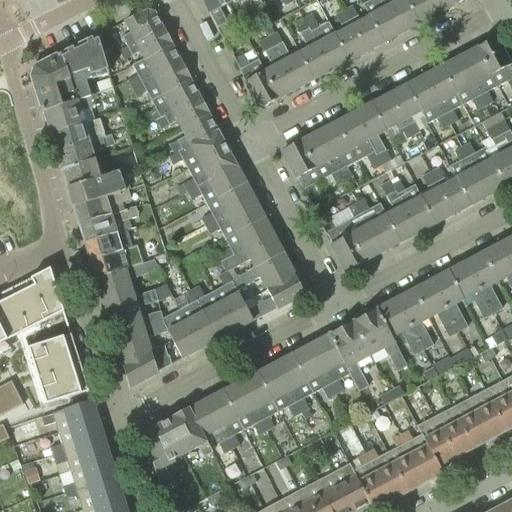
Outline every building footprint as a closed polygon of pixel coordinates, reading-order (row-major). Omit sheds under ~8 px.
[(202,0),(223,39),(233,34),(220,9),(228,5),(225,0),(202,0)] [(250,26),(259,21),(248,0),(225,0),(228,5),(237,0),(250,26)] [(248,0),(259,21),(268,17),(259,0),(248,0)] [(402,34),(383,0),(372,0),(373,0),(365,5),(371,16),(385,43),(402,34)] [(383,0),(402,34),(419,25),(406,0),(401,0),(396,3),(395,0),(383,0)] [(406,0),(419,25),(436,16),(427,0),(406,0)] [(427,0),(436,16),(453,7),(449,0),(427,0)] [(366,53),(385,43),(371,16),(361,21),(353,6),(344,11),(366,53)] [(127,48),(162,29),(154,13),(146,11),(124,22),(130,34),(122,38),(127,48)] [(349,62),(366,53),(344,11),(335,16),(343,31),(334,35),(349,62)] [(331,72),(349,62),(334,35),(328,24),(320,29),(312,15),(303,19),(331,72)] [(314,81),(331,72),(303,19),(294,24),(307,49),(299,54),(314,81)] [(314,81),(299,54),(290,58),(277,33),(275,35),(270,26),(263,29),(296,91),(314,81)] [(127,48),(118,52),(123,62),(132,57),(140,53),(144,61),(172,46),(162,29),(127,48)] [(278,100),(296,91),(263,29),(257,32),(262,41),(259,43),(273,68),(263,73),(278,100)] [(74,101),(91,96),(86,82),(91,80),(92,81),(108,76),(108,71),(98,39),(61,57),(74,101)] [(511,91),(511,72),(495,39),(476,49),(498,88),(508,83),(511,91)] [(138,76),(127,82),(131,89),(131,90),(181,63),(172,46),(144,61),(133,67),(138,76)] [(488,94),(498,88),(476,49),(459,58),(486,108),(493,104),(488,94)] [(43,111),(74,101),(61,57),(36,68),(31,78),(43,111)] [(478,112),(486,108),(459,58),(442,67),(463,107),(472,102),(478,112)] [(278,100),(263,73),(257,61),(240,70),(260,110),(278,100)] [(181,63),(131,90),(135,97),(146,92),(151,101),(151,102),(190,81),(181,63)] [(453,112),(463,107),(442,67),(424,77),(451,127),(459,123),(453,112)] [(443,131),(451,127),(424,77),(406,86),(421,116),(427,126),(437,121),(443,131)] [(156,111),(146,115),(151,124),(156,122),(199,99),(190,81),(151,102),(156,111)] [(413,120),(421,116),(406,86),(389,95),(412,139),(421,134),(413,120)] [(74,101),(43,111),(50,135),(84,124),(94,121),(91,109),(95,108),(93,101),(98,99),(97,95),(97,94),(91,96),(74,101)] [(404,143),(412,139),(389,95),(372,104),(387,134),(396,129),(404,143)] [(199,99),(156,122),(161,131),(169,127),(177,123),(180,129),(208,114),(199,99)] [(354,114),(382,167),(392,162),(379,138),(387,134),(372,104),(354,114)] [(185,138),(169,146),(174,155),(217,132),(208,114),(180,129),(185,138)] [(374,172),(382,167),(354,114),(336,123),(357,163),(367,158),(374,172)] [(511,135),(501,114),(492,119),(511,156),(511,135)] [(506,187),(511,184),(511,156),(492,119),(482,124),(491,141),(487,144),(489,147),(485,149),(506,187)] [(348,168),(357,163),(336,123),(319,132),(346,182),(353,178),(348,168)] [(84,124),(50,135),(55,153),(105,137),(102,128),(86,133),(84,124)] [(174,155),(169,158),(173,166),(184,161),(189,170),(227,150),(217,132),(174,155)] [(337,187),(346,182),(319,132),(301,142),(321,183),(332,177),(337,187)] [(105,137),(55,153),(61,171),(95,161),(92,153),(109,148),(108,144),(113,143),(110,136),(105,137)] [(313,187),(321,183),(301,142),(283,151),(309,202),(318,197),(313,187)] [(488,197),(506,187),(485,149),(475,155),(469,144),(462,148),(488,197)] [(470,206),(488,197),(462,148),(454,152),(460,163),(450,168),(456,180),(470,206)] [(194,179),(182,185),(186,192),(236,166),(227,150),(189,170),(194,179)] [(61,171),(66,188),(124,172),(122,163),(97,169),(95,161),(61,171)] [(197,186),(206,203),(245,183),(236,166),(197,186)] [(452,216),(470,206),(456,180),(447,184),(439,169),(430,174),(452,216)] [(124,172),(66,188),(72,206),(128,191),(137,188),(130,170),(124,172)] [(436,225),(452,216),(430,174),(422,178),(430,194),(422,198),(436,225)] [(436,225),(422,198),(416,186),(406,192),(399,178),(391,182),(417,235),(436,225)] [(400,244),(417,235),(391,182),(381,188),(394,213),(387,217),(400,244)] [(206,203),(215,221),(254,200),(245,183),(206,203)] [(78,226),(125,211),(122,204),(131,201),(128,191),(72,206),(78,226)] [(215,221),(224,238),(263,217),(254,200),(215,221)] [(382,253),(400,244),(387,217),(380,205),(370,211),(364,200),(356,204),(382,253)] [(364,263),(382,253),(356,204),(348,208),(354,219),(345,224),(364,263)] [(125,211),(78,226),(84,244),(116,235),(113,226),(129,221),(139,218),(136,208),(125,211)] [(224,238),(234,256),(273,235),(263,217),(224,238)] [(347,272),(364,263),(345,224),(326,234),(347,272)] [(90,262),(137,247),(141,245),(136,228),(132,230),(84,244),(90,262)] [(250,262),(253,267),(282,252),(273,235),(234,256),(220,264),(225,273),(227,273),(250,262)] [(511,265),(511,238),(501,244),(511,265)] [(511,289),(511,265),(501,244),(490,251),(505,280),(507,280),(511,289)] [(96,280),(143,265),(137,247),(90,262),(96,280)] [(493,287),(505,280),(490,251),(478,257),(493,287)] [(253,267),(259,279),(288,263),(282,252),(253,267)] [(491,288),(493,287),(478,257),(466,263),(494,315),(503,310),(491,288)] [(102,299),(133,289),(130,280),(159,271),(154,262),(143,265),(96,280),(102,299)] [(260,305),(265,315),(304,294),(288,263),(259,279),(266,292),(267,291),(271,299),(260,305)] [(484,320),(494,315),(466,263),(448,273),(463,302),(472,298),(484,320)] [(0,345),(65,314),(50,270),(0,295),(0,345)] [(265,315),(260,305),(248,311),(227,273),(225,273),(218,277),(224,288),(215,293),(235,331),(265,315)] [(456,306),(463,302),(448,273),(431,281),(459,333),(468,328),(456,306)] [(449,339),(459,333),(431,281),(413,291),(429,321),(437,316),(449,339)] [(171,295),(166,285),(154,291),(157,302),(171,295)] [(217,341),(235,331),(215,293),(205,298),(199,287),(191,292),(217,341)] [(107,317),(139,308),(157,302),(154,291),(135,297),(133,289),(102,299),(107,317)] [(422,324),(429,321),(413,291),(397,300),(424,351),(433,346),(422,324)] [(199,351),(217,341),(191,292),(183,296),(189,307),(179,312),(199,351)] [(414,357),(424,351),(397,300),(377,310),(396,347),(406,342),(414,357)] [(163,323),(163,321),(160,313),(142,318),(139,308),(107,317),(114,338),(163,323)] [(407,367),(396,347),(377,310),(352,323),(371,358),(386,351),(397,373),(407,367)] [(182,359),(199,351),(179,312),(163,321),(163,323),(168,333),(182,359)] [(121,360),(152,351),(148,339),(168,333),(163,323),(114,338),(121,360)] [(357,365),(371,358),(352,323),(328,336),(351,378),(359,393),(369,387),(357,365)] [(502,333),(506,341),(511,338),(511,325),(501,332),(502,333)] [(496,347),(506,341),(502,333),(492,338),(496,347)] [(88,390),(79,362),(70,334),(28,347),(37,375),(46,404),(88,390)] [(342,382),(351,378),(328,336),(310,346),(337,397),(347,392),(342,382)] [(130,387),(135,385),(172,365),(169,356),(168,357),(165,346),(152,351),(121,360),(130,387)] [(327,403),(337,397),(310,346),(293,355),(312,393),(320,389),(327,403)] [(454,369),(458,367),(473,359),(468,349),(450,360),(454,369)] [(491,360),(497,357),(492,349),(486,352),(491,360)] [(485,363),(491,360),(486,352),(481,355),(485,363)] [(304,397),(312,393),(293,355),(274,365),(301,417),(312,411),(304,397)] [(446,374),(454,369),(450,360),(449,358),(432,367),(433,369),(438,378),(446,374)] [(293,421),(301,417),(274,365),(258,373),(273,403),(281,399),(293,421)] [(450,381),(463,375),(458,367),(454,369),(446,374),(450,381)] [(428,383),(438,378),(433,369),(423,375),(428,383)] [(240,383),(267,435),(277,429),(272,420),(280,416),(273,403),(258,373),(240,383)] [(511,398),(511,376),(503,382),(511,398)] [(11,397),(18,394),(12,382),(5,386),(11,397)] [(507,431),(511,428),(511,398),(503,382),(486,391),(507,431)] [(258,440),(267,435),(240,383),(222,392),(238,421),(246,417),(258,440)] [(11,397),(5,386),(0,387),(0,393),(4,401),(11,397)] [(394,401),(404,395),(400,388),(390,393),(394,401)] [(490,440),(507,431),(486,391),(469,400),(490,440)] [(231,425),(238,421),(222,392),(206,402),(233,453),(242,448),(231,425)] [(384,406),(394,401),(390,393),(379,398),(384,406)] [(11,397),(17,409),(24,406),(18,394),(11,397)] [(17,409),(11,397),(4,401),(10,413),(17,409)] [(473,449),(490,440),(469,400),(452,408),(473,449)] [(0,402),(0,410),(3,417),(10,413),(4,401),(0,402)] [(206,402),(190,411),(212,452),(218,449),(223,458),(233,453),(206,402)] [(58,435),(98,423),(92,404),(41,419),(44,428),(55,424),(58,435)] [(457,458),(473,449),(452,408),(435,417),(457,458)] [(203,459),(213,454),(212,452),(190,411),(165,423),(176,446),(182,458),(198,449),(203,459)] [(439,467),(457,458),(435,417),(416,427),(421,436),(439,467)] [(53,457),(104,442),(98,423),(58,435),(61,445),(50,448),(53,457)] [(150,454),(176,446),(165,423),(148,432),(145,440),(150,454)] [(0,426),(0,443),(9,439),(3,425),(0,426)] [(443,474),(439,467),(421,436),(413,440),(408,432),(400,436),(426,483),(443,474)] [(409,492),(426,483),(400,436),(391,440),(396,449),(388,453),(409,492)] [(319,450),(325,447),(321,439),(315,443),(319,450)] [(70,473),(110,461),(104,442),(53,457),(56,466),(67,463),(70,473)] [(313,454),(319,450),(315,443),(309,446),(313,454)] [(176,446),(150,454),(162,491),(174,486),(171,479),(166,469),(176,464),(182,458),(176,446)] [(391,502),(409,492),(388,453),(378,458),(374,450),(365,454),(391,502)] [(373,511),(391,502),(365,454),(357,458),(362,467),(353,472),(369,504),(373,511)] [(286,468),(291,465),(287,457),(281,460),(286,468)] [(280,471),(286,468),(281,460),(276,463),(280,471)] [(65,496),(116,480),(110,461),(70,473),(73,483),(62,486),(65,496)] [(350,511),(354,511),(369,504),(353,472),(350,465),(331,475),(350,511)] [(252,486),(257,483),(253,475),(247,478),(252,486)] [(329,511),(350,511),(331,475),(314,483),(329,511)] [(246,489),(252,486),(247,478),(241,481),(246,489)] [(82,511),(122,499),(116,480),(65,496),(68,504),(79,501),(82,511)] [(309,511),(329,511),(314,483),(299,492),(309,511)] [(287,511),(309,511),(299,492),(281,501),(287,511)] [(217,505),(223,502),(218,493),(212,496),(217,505)] [(211,508),(217,505),(212,496),(207,499),(211,508)] [(126,511),(122,499),(82,511),(126,511)] [(266,511),(287,511),(281,501),(265,509),(266,511)] [(500,511),(511,511),(511,501),(498,509),(500,511)]
